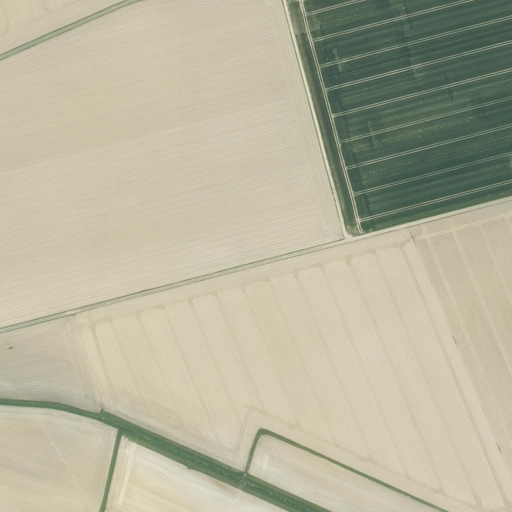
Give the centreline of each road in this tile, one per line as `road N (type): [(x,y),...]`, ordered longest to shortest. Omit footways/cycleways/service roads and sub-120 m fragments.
road 1 (track): [(0,331),(511,199)]
road 2 (track): [(349,241),(286,0)]
road 3 (track): [(0,58),(141,0)]
